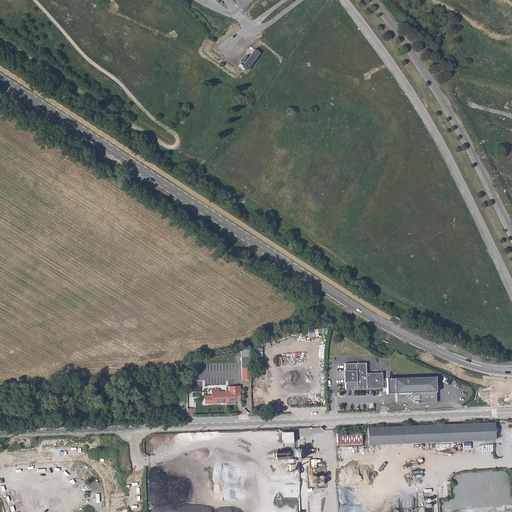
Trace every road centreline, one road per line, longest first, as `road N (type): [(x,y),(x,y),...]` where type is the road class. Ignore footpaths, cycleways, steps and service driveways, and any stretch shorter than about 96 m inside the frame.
road 1 (secondary): [(0,78),(362,313),(458,360)]
road 2 (tertiary): [(511,412),(0,433)]
road 3 (track): [(126,89),(178,137),(171,148),(0,40)]
road 4 (track): [(126,89),(35,0)]
